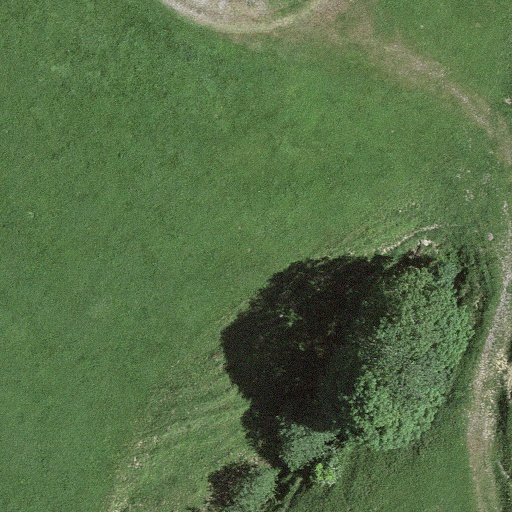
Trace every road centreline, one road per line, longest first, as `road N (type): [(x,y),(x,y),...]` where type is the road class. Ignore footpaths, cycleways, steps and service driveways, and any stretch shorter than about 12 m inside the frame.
road 1 (track): [(511,175),(460,89),(311,29),(201,0)]
road 2 (track): [(497,511),(480,431),(511,290)]
